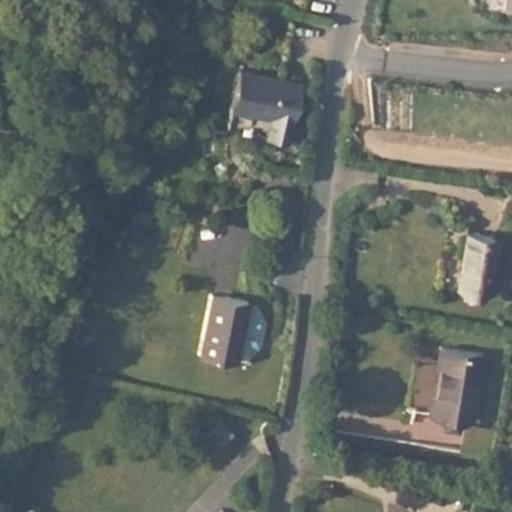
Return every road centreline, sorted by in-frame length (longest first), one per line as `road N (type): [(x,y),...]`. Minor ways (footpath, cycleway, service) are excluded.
road 1 (track): [(0,449),(122,193),(180,0)]
road 2 (tertiary): [(274,511),(310,349),(321,203),(345,59)]
road 3 (residential): [(345,59),(484,77),(511,73)]
